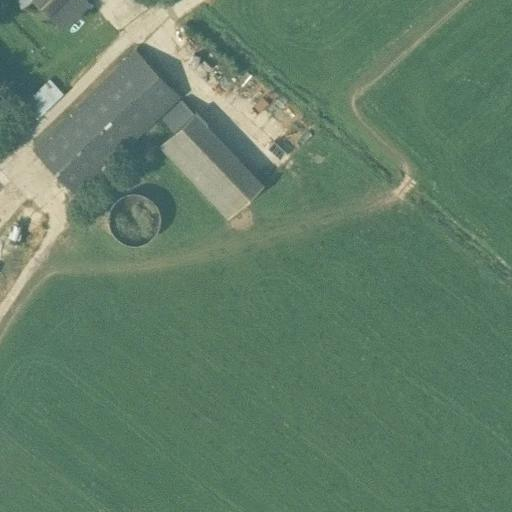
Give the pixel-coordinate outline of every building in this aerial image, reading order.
[(17,0),(21,6),(31,0),(35,0),(48,13),(61,0),(17,0)] [(135,48),(32,149),(78,197),(182,98),(135,48)] [(50,78),(24,104),(38,118),(64,93),(50,78)] [(158,146),(227,218),(264,183),(195,111),(158,146)] [(108,218),(108,220),(108,223),(109,225),(110,227),(111,229),(112,231),(113,233),(114,235),(116,236),(118,238),(120,239),(122,240),(124,241),(126,242),(128,243),(130,243),(133,243),(135,243),(137,243),(139,243),(142,242),(144,242),(146,241),(148,239),(150,238),(152,237),(153,235),(155,233),(156,231),(157,229),(158,227),(159,225),(159,223),(160,221),(160,218),(160,216),(160,214),(159,212),(159,209),(158,207),(157,205),(156,203),(154,201),(153,200),(151,198),(150,197),(148,195),(146,194),(144,193),(142,193),(140,192),(137,192),(135,191),(131,192),(128,192),(126,193),(124,193),(122,194),(118,197),(116,198),(115,200),(113,201),(112,203),(111,205),(110,207),(109,209),(109,211),(108,214),(108,216),(108,218)]
